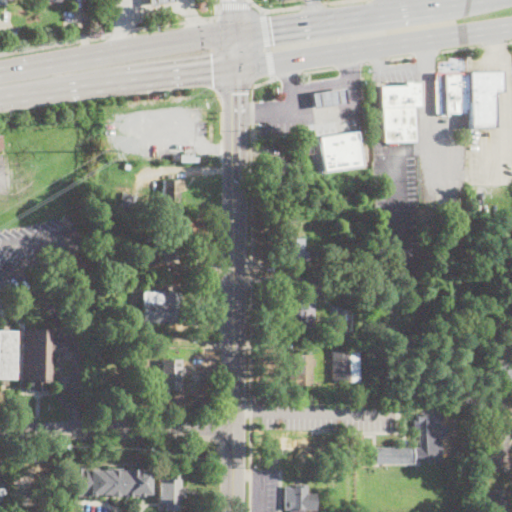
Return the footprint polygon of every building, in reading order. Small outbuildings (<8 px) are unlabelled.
[(492,92),(494,127),(468,128),(467,101),(454,102),(454,113),(439,115),(439,113),(434,113),(432,75),(499,70),(500,92),(492,92)] [(409,81),(409,83),(416,83),(417,106),(413,106),(413,141),(383,141),(382,107),(379,107),(379,86),(403,86),(403,81),(409,81)] [(345,102),(314,107),(311,92),(343,87),(345,102)] [(360,165),(323,170),(318,137),(355,132),(360,165)] [(193,162),(180,162),(180,155),(193,154),(193,162)] [(279,158),(280,163),(288,163),(288,168),(293,168),(294,177),(264,178),(264,172),(260,172),(259,164),(264,164),(264,159),(279,158)] [(183,190),(179,190),(179,203),(163,202),(163,180),(183,180),(183,190)] [(140,195),(136,210),(126,207),(130,192),(140,195)] [(71,223),(68,228),(58,221),(61,217),(71,223)] [(181,258),(164,259),(164,252),(153,252),(152,235),(164,235),(164,230),(180,230),(181,258)] [(302,238),(302,251),(306,251),(307,259),(282,260),(281,239),(302,238)] [(181,301),(181,315),(176,315),(176,323),(142,322),(142,292),(180,292),(181,301)] [(313,327),(289,327),(288,298),(304,298),(304,295),(311,295),(313,327)] [(378,328),(378,337),(363,336),(363,327),(378,328)] [(394,327),(394,336),(380,336),(380,327),(394,327)] [(54,329),(54,341),(68,341),(68,352),(55,352),(54,382),(50,382),(50,390),(28,390),(28,381),(23,381),(24,351),(21,351),(21,340),(24,340),(25,329),(54,329)] [(16,379),(8,379),(8,385),(2,385),(2,379),(0,379),(0,330),(16,330),(16,379)] [(358,350),(358,381),(332,382),(331,350),(358,350)] [(311,354),(311,359),(314,359),(314,366),(311,366),(311,385),(287,385),(287,373),(289,373),(289,359),(294,358),(294,354),(311,354)] [(511,359),(511,380),(487,380),(488,359),(511,359)] [(175,390),(161,390),(161,360),(181,360),(181,382),(175,382),(175,390)] [(507,470),(486,470),(487,401),(508,401),(507,470)] [(438,426),(445,426),(445,435),(440,435),(440,460),(412,461),(412,464),(376,463),(375,446),(412,446),(412,449),(418,449),(418,423),(413,423),(412,413),(438,412),(438,426)] [(81,465),(81,470),(141,468),(141,470),(149,470),(150,493),(136,496),(136,493),(130,494),(130,496),(124,497),(124,494),(109,496),(109,493),(94,494),(94,497),(76,497),(76,489),(71,489),(71,465),(81,465)] [(181,479),(180,487),(184,488),(183,495),(181,495),(180,511),(166,511),(166,503),(158,503),(159,479),(170,480),(170,471),(179,471),(181,479)] [(47,496),(42,478),(49,476),(54,494),(47,496)] [(305,485),(305,494),(314,495),(314,509),(302,509),(302,511),(289,511),(289,508),(283,508),(284,487),(298,488),(298,484),(305,485)] [(45,509),(30,511),(15,511),(12,496),(41,489),(45,509)] [(507,511),(486,511),(486,489),(507,489),(507,511)]
